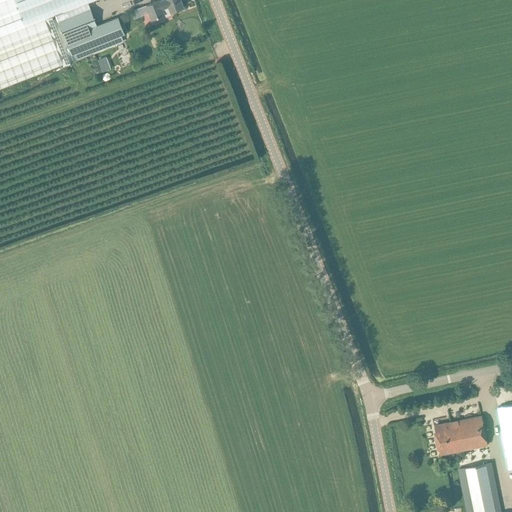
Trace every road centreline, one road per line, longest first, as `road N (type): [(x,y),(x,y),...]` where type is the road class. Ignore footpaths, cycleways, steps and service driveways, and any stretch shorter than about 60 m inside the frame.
road 1 (unclassified): [(368,398),(216,0)]
road 2 (unclassified): [(368,398),(511,368)]
